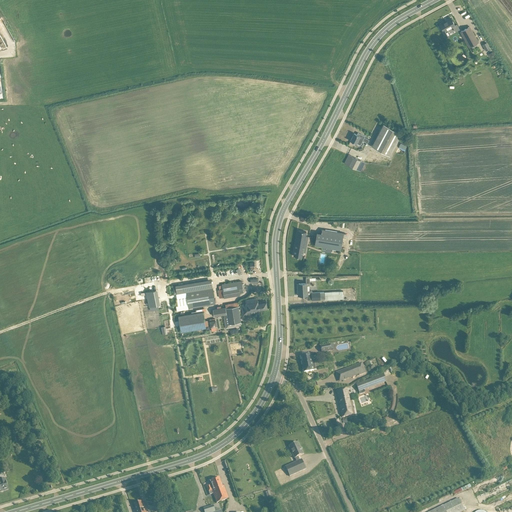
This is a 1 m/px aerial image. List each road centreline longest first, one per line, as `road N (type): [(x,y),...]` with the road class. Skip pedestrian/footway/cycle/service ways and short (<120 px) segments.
road 1 (secondary): [(273,376),(279,218),(363,55),(394,21),(433,0)]
road 2 (secondary): [(17,511),(205,454),(243,427),(273,376)]
road 3 (unclassified): [(352,511),(297,390),(273,376)]
